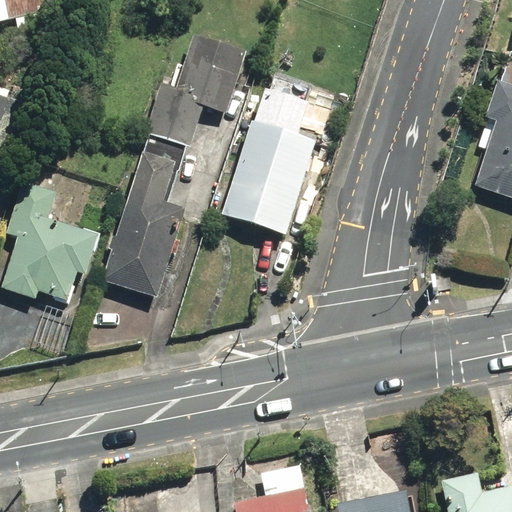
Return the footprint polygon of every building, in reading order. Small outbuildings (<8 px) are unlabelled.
[(0,0),(0,26),(26,23),(27,33),(56,29),(54,13),(77,10),(75,0),(0,0)] [(211,110),(231,117),(254,54),(204,36),(184,91),(169,86),(151,136),(161,140),(161,141),(195,153),(211,110)] [(511,85),(497,81),(486,117),(487,118),(478,147),(486,149),(475,184),(511,196),(511,85)] [(0,162),(8,141),(20,145),(36,101),(0,87),(0,162)] [(319,101),(280,87),(233,216),(293,237),(326,145),(306,138),(319,101)] [(189,168),(156,155),(108,284),(162,304),(198,207),(178,200),(189,168)] [(25,242),(6,292),(42,306),(46,294),(78,306),(90,275),(98,278),(113,239),(81,226),(94,193),(50,177),(46,189),(31,183),(10,237),(25,242)] [(321,511),(310,465),(266,475),(271,497),(240,504),(237,490),(219,495),(223,511),(321,511)] [(511,511),(511,487),(489,492),(485,470),(448,478),(455,511),(511,511)] [(423,511),(419,492),(347,502),(348,511),(423,511)]
